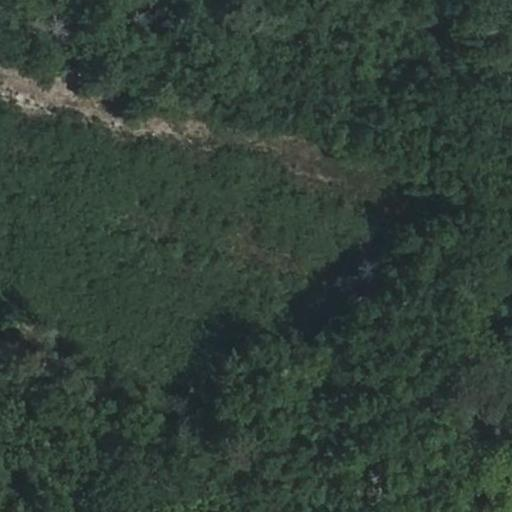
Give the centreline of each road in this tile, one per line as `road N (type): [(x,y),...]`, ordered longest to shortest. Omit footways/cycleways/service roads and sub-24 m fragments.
road 1 (track): [(0,466),(261,334),(511,139)]
road 2 (track): [(511,92),(358,26),(318,0)]
